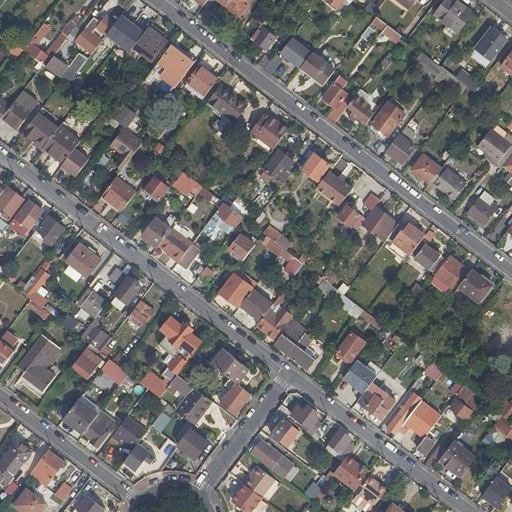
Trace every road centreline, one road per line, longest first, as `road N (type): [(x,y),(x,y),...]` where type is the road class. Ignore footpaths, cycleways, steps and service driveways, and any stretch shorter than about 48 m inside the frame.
road 1 (residential): [(156,0),(511,271)]
road 2 (residential): [(291,373),(0,151)]
road 3 (residential): [(291,373),(470,511)]
road 4 (residential): [(0,398),(135,502)]
road 5 (residential): [(291,373),(202,494)]
